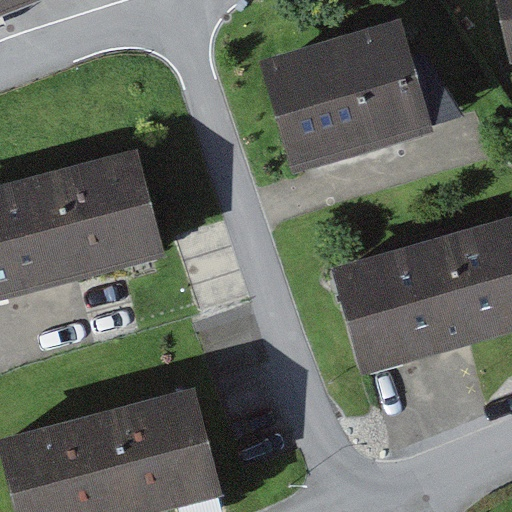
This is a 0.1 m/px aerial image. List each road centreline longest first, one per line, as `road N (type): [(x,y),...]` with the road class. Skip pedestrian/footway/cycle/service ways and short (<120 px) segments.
road 1 (residential): [(354,484),(325,448),(180,8)]
road 2 (residential): [(180,8),(0,75)]
road 3 (residential): [(511,453),(388,510)]
